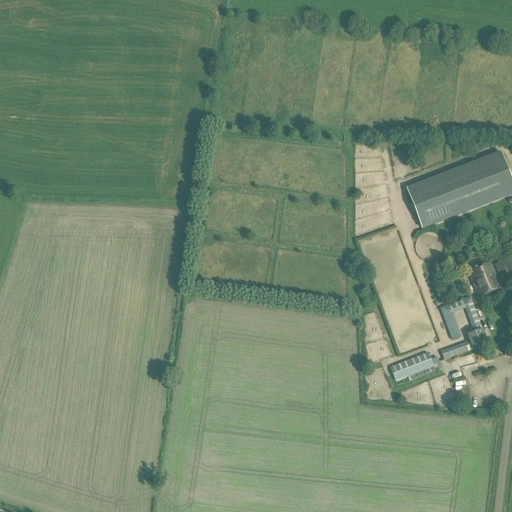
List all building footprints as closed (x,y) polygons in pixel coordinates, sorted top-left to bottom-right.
[(488,158),(407,190),(422,230),(504,199),(488,158)] [(511,253),(500,259),(511,288),(511,253)] [(491,264),(469,273),(479,298),(502,288),(491,264)] [(470,299),(441,310),(453,341),(461,338),(451,312),(467,307),(476,331),(466,335),(470,345),(442,355),(444,361),(488,345),(470,299)] [(428,354),(391,369),(398,386),(435,372),(428,354)]
